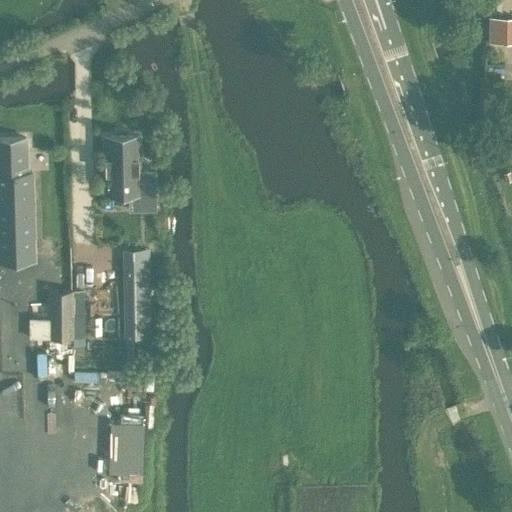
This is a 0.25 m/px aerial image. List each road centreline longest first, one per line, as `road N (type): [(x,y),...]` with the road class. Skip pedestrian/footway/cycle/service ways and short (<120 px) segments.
road 1 (primary): [(511,411),(373,0)]
road 2 (unclassified): [(0,64),(159,0)]
